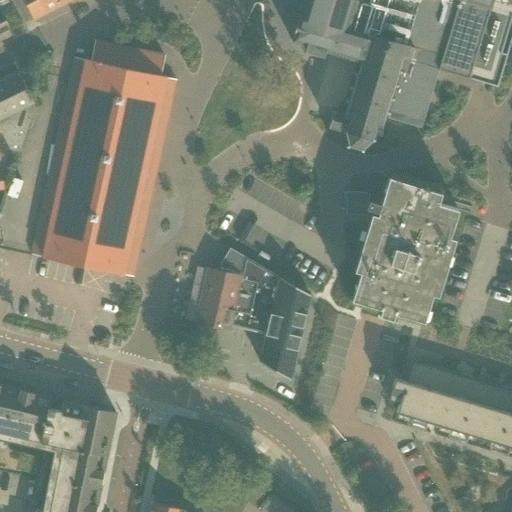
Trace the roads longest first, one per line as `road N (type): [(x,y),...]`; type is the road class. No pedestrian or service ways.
road 1 (residential): [(340,511),(305,456),(269,423),(147,378)]
road 2 (residential): [(320,154),(367,163),(410,157),(497,125),(511,104)]
road 3 (residential): [(0,59),(84,16),(141,4),(194,8)]
road 4 (residential): [(147,378),(0,343)]
road 5 (residential): [(147,378),(120,511)]
